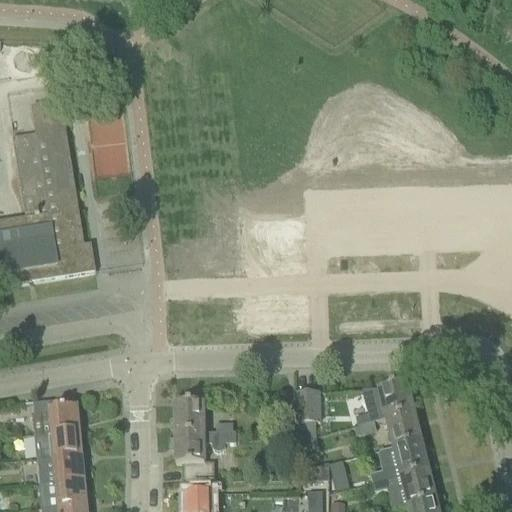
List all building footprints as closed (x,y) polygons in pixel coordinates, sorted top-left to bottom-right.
[(284,23),(225,24),(229,245),(289,244),(284,23)] [(0,279),(1,279),(3,291),(28,287),(33,286),(95,276),(90,249),(81,250),(77,226),(80,226),(78,214),(76,214),(72,190),(74,190),(72,178),(70,179),(66,154),(68,154),(66,142),(64,143),(60,118),(62,118),(61,106),(57,107),(37,110),(31,111),(35,139),(12,142),(25,222),(0,226),(0,279)] [(313,111),(314,159),(323,159),(338,159),(337,111),(313,111)] [(385,423),(413,416),(406,386),(378,394),(385,423)] [(319,427),(318,397),(294,398),(295,427),(319,427)] [(35,440),(79,436),(77,411),(51,413),(51,405),(32,407),(35,440)] [(174,438),(203,437),(203,407),(174,408),(174,438)] [(420,445),(413,416),(385,423),(392,452),(420,445)] [(357,430),(373,426),(371,417),(355,421),(357,430)] [(375,435),(373,426),(357,430),(360,439),(375,435)] [(215,437),(232,437),(232,429),(215,429),(215,437)] [(79,436),(35,440),(37,464),(82,460),(79,436)] [(215,437),(203,437),(174,438),(175,443),(169,443),(169,450),(173,453),(175,453),(175,469),(183,469),(183,487),(213,486),(213,467),(204,467),(204,449),(211,449),(212,453),(213,455),(216,456),(220,456),(223,454),(224,452),(224,448),(235,448),(235,437),(232,437),(215,437)] [(315,441),(294,446),(297,459),(318,454),(315,441)] [(380,455),(385,475),(369,479),(372,488),(428,474),(420,445),(392,452),(380,455)] [(82,460),(37,464),(39,489),(84,484),(82,460)] [(341,466),(328,470),(331,479),(344,476),(341,466)] [(329,485),(327,469),(306,473),(307,487),(329,485)] [(428,474),(372,488),(374,498),(387,494),(391,511),(402,511),(407,511),(435,503),(428,474)] [(50,511),(86,509),(84,484),(39,489),(41,511),(50,511)] [(183,511),(212,511),(213,499),(184,499),(183,511)] [(407,511),(436,511),(435,503),(407,511)]
